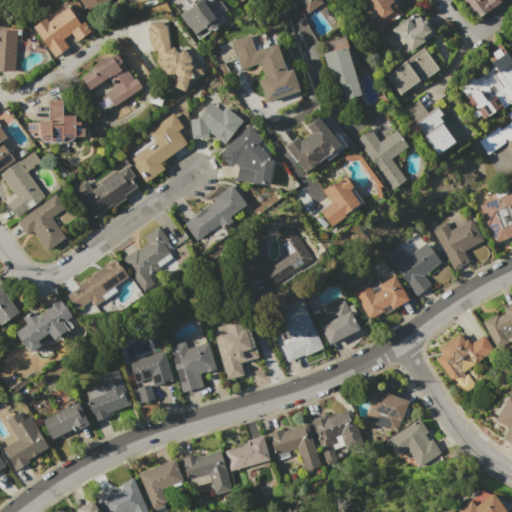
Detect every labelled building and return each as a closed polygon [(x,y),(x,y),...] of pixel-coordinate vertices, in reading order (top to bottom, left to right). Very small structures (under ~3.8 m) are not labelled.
[(74,0),(107,0),(86,16),(74,0)] [(177,15),(198,0),(202,0),(219,24),(198,40),(189,27),(187,29),(177,15)] [(296,0),(319,0),(320,1),(305,12),(296,0)] [(392,0),(401,12),(379,27),(370,14),(374,12),(366,0),(392,0)] [(461,0),(499,0),(475,18),(461,0)] [(69,34),(62,39),(68,47),(52,58),(30,28),(43,19),(44,19),(63,6),(66,10),(69,8),(80,24),(83,21),(90,31),(88,32),(75,42),(69,34)] [(389,29),(417,9),(434,33),(405,53),(389,29)] [(165,21),(168,49),(167,49),(167,51),(173,47),(177,53),(184,48),(204,76),(202,78),(201,76),(185,88),(186,89),(178,95),(154,61),(157,59),(156,50),(149,51),(146,23),(165,21)] [(0,31),(14,32),(12,72),(0,71),(0,31)] [(511,51),(503,39),(511,32),(511,51)] [(215,46),(248,36),(249,35),(254,50),(275,43),(275,45),(276,45),(285,70),(291,68),(298,90),(265,101),(258,80),(264,78),(259,63),(240,69),(236,59),(221,64),(215,46)] [(345,46),(359,96),(334,103),(321,52),(345,46)] [(385,75),(422,49),(437,70),(400,96),(385,75)] [(80,77),(91,70),(89,66),(103,57),(104,59),(115,52),(121,62),(117,65),(120,69),(124,66),(132,78),(136,76),(143,86),(114,105),(106,93),(115,87),(107,76),(88,89),(80,77)] [(504,55),(511,66),(511,97),(481,120),(458,87),(504,55)] [(60,144),(45,144),(45,141),(37,141),(37,139),(31,139),(26,133),(26,124),(37,124),(37,123),(45,123),(46,100),(60,100),(60,117),(73,117),(73,125),(78,125),(78,140),(73,140),(73,144),(60,144)] [(403,110),(418,100),(427,112),(437,106),(443,114),(438,117),(455,143),(435,157),(403,110)] [(195,119),(209,101),(222,111),(224,107),(242,120),(224,144),(206,131),(206,137),(190,138),(188,120),(195,119)] [(511,107),(505,112),(510,119),(477,140),(486,153),(511,136),(511,134),(508,128),(511,125),(511,107)] [(186,144),(160,163),(164,169),(145,183),(127,157),(151,139),(146,132),(172,113),(182,126),(181,127),(177,130),(186,144)] [(286,145),(297,136),(300,140),(312,131),(307,124),(317,116),(339,145),(305,171),(286,145)] [(234,165),(230,169),(217,155),(249,125),(262,139),(260,140),(257,144),(273,162),(272,164),(267,188),(252,185),(252,184),(234,181),(236,168),(234,165)] [(0,168),(0,128),(6,137),(0,142),(13,160),(0,168)] [(353,138),(368,128),(378,142),(395,131),(406,148),(389,159),(404,180),(389,190),(353,138)] [(16,197),(0,173),(0,171),(16,160),(17,162),(30,153),(37,162),(24,171),(44,199),(26,212),(24,210),(15,216),(6,203),(16,197)] [(136,187),(94,217),(73,189),(85,180),(92,189),(101,183),(99,181),(115,170),(117,172),(126,165),(133,176),(130,178),(136,187)] [(330,228),(318,212),(331,202),(323,191),(338,180),(338,181),(344,177),(352,186),(349,189),(361,204),(330,228)] [(195,242),(182,224),(213,202),(212,199),(231,185),(246,205),(195,242)] [(511,238),(493,246),(477,204),(511,190),(511,238)] [(63,209),(50,218),(64,238),(45,251),(31,232),(26,235),(16,222),(53,195),(63,209)] [(450,229),(469,218),(481,239),(461,250),(467,261),(453,269),(452,268),(431,229),(446,221),(450,229)] [(156,228),(176,256),(149,275),(154,283),(142,293),(118,260),(136,248),(137,250),(147,243),(143,237),(156,228)] [(234,263),(247,260),(245,256),(259,247),(271,266),(286,256),(274,238),(290,228),(310,257),(297,266),(298,267),(277,281),(265,288),(258,277),(238,281),(234,263)] [(422,275),(429,285),(416,295),(414,292),(388,259),(401,248),(407,256),(425,243),(437,260),(439,262),(422,275)] [(66,293),(114,259),(127,277),(80,311),(66,293)] [(388,304),(381,307),(382,310),(367,319),(351,292),(366,283),(373,293),(379,290),(376,285),(393,275),(408,300),(391,310),(388,304)] [(0,279),(13,300),(11,301),(18,312),(0,323),(0,279)] [(15,336),(26,326),(21,317),(32,310),(36,317),(58,299),(76,322),(53,340),(47,333),(38,341),(40,344),(29,353),(15,336)] [(328,345),(318,325),(327,321),(322,310),(343,299),(359,329),(328,345)] [(511,302),(511,337),(496,347),(480,320),(511,302)] [(280,347),(294,340),(283,314),(303,305),(322,349),(302,357),(288,364),(280,347)] [(211,329),(240,320),(243,330),(250,328),(258,357),(240,362),(244,375),(226,380),(211,329)] [(433,357),(439,353),(435,347),(460,332),(466,342),(481,333),(492,351),(461,370),(467,380),(453,389),(433,357)] [(190,347),(208,342),(215,368),(198,371),(202,385),(179,392),(167,346),(188,340),(190,347)] [(127,362),(163,351),(172,380),(149,387),(153,398),(139,402),(127,362)] [(117,369),(130,404),(108,412),(109,415),(95,421),(84,392),(102,385),(98,376),(117,369)] [(374,389),(406,401),(395,431),(363,419),(374,389)] [(511,444),(501,439),(506,427),(492,420),(505,393),(511,396),(511,444)] [(77,402),(87,422),(52,439),(42,419),(77,402)] [(310,419),(328,413),(329,416),(350,409),(364,447),(347,454),(340,435),(335,437),(337,441),(332,443),(338,459),(327,464),(310,419)] [(15,471),(1,449),(17,439),(5,420),(19,411),(24,418),(28,416),(48,447),(28,460),(29,462),(15,471)] [(384,440),(417,419),(439,454),(417,468),(405,451),(395,457),(384,440)] [(265,433),(282,428),(283,431),(307,424),(317,457),(300,462),(296,449),(273,456),(265,433)] [(262,434),(269,459),(229,471),(223,451),(242,445),(242,444),(246,442),(245,439),(262,434)] [(178,458),(195,454),(196,457),(219,451),(230,489),(214,493),(209,474),(185,481),(178,458)] [(174,459),(182,480),(161,489),(168,506),(152,511),(135,473),(174,459)] [(101,511),(94,494),(110,487),(112,492),(122,488),(119,483),(132,477),(147,511),(101,511)] [(455,511),(487,488),(504,511),(455,511)] [(92,499),(98,511),(77,511),(76,508),(92,499)]
